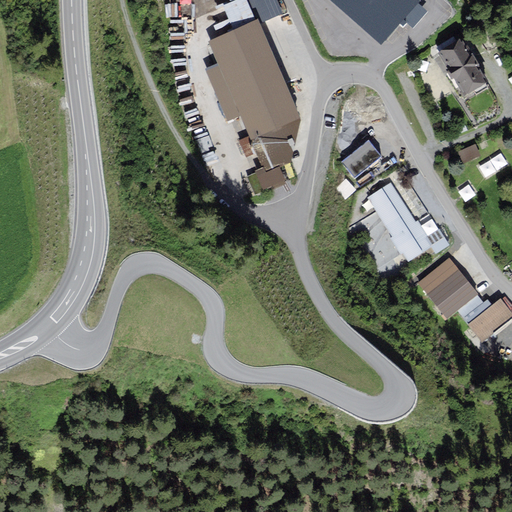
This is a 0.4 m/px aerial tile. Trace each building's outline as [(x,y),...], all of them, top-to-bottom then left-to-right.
[(244,0),(234,0),(220,6),(230,31),(253,21),(244,0)] [(336,0),(376,40),(416,0),(336,0)] [(257,23),(201,45),(242,146),(297,125),(257,23)] [(460,38),(439,49),(468,99),(488,88),(460,38)] [(436,249),(395,186),(374,200),(414,263),(436,249)] [(485,296),(458,262),(427,288),(454,321),(485,296)]
